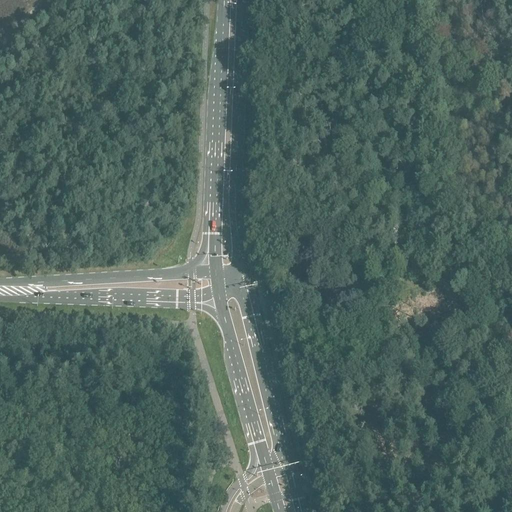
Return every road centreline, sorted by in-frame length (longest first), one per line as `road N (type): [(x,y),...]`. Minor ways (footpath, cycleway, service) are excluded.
road 1 (primary): [(244,283),(235,220),(242,0)]
road 2 (primary): [(222,0),(216,271)]
road 3 (track): [(511,269),(250,304)]
road 4 (primary): [(0,298),(220,304)]
road 5 (primary): [(216,271),(0,282)]
road 6 (primary): [(290,469),(244,283)]
road 7 (primary): [(220,304),(268,474)]
